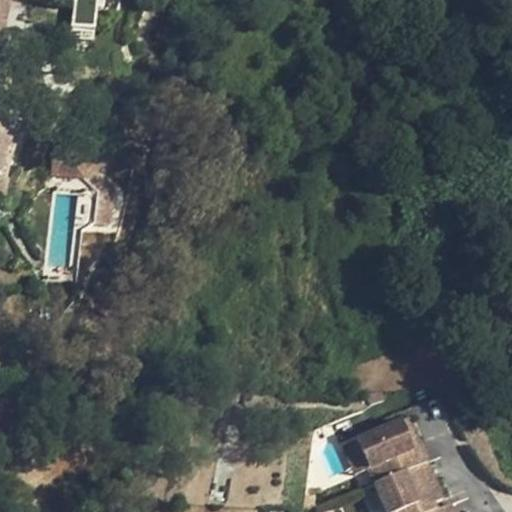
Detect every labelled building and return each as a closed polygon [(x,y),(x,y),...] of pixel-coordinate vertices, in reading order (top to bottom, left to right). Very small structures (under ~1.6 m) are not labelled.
[(0,121),(0,127),(14,133),(20,134),(22,129),(0,121)] [(0,176),(3,162),(14,133),(0,127),(0,176)] [(3,162),(0,176),(0,182),(6,181),(10,163),(20,134),(14,133),(3,162)] [(86,154),(53,151),(51,176),(83,179),(86,154)] [(101,156),(86,154),(83,179),(83,181),(95,194),(94,226),(108,227),(112,191),(99,175),(101,156)] [(0,182),(0,198),(4,200),(8,182),(6,181),(0,182)] [(69,275),(61,274),(60,283),(68,283),(69,275)] [(378,482),(418,466),(412,451),(419,448),(407,420),(356,441),(367,470),(372,468),(378,482)] [(342,447),(353,475),(367,470),(356,441),(342,447)] [(433,511),(434,511),(431,505),(441,501),(425,463),(418,466),(378,482),(373,485),(384,511),(433,511)]
